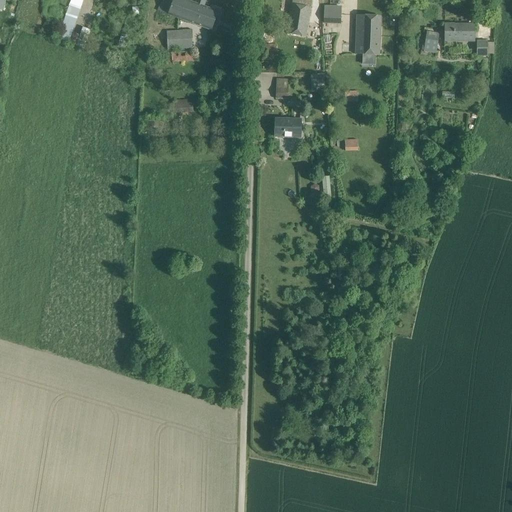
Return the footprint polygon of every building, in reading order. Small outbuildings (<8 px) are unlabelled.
[(163,0),(159,12),(212,30),(218,11),(204,6),(206,0),(197,0),(196,3),(187,0),(163,0)] [(293,0),(292,4),(288,34),(305,37),(311,7),(310,7),(311,0),(310,0),(293,0)] [(342,6),(324,5),(323,26),(329,26),(329,24),(341,24),(342,6)] [(378,55),(381,16),(357,15),(354,54),(378,55)] [(475,41),(475,25),(453,25),(453,24),(446,24),(445,24),(445,42),(475,41)] [(91,30),(83,27),(76,46),(84,49),(91,30)] [(167,31),(168,49),(193,48),(191,29),(167,31)] [(436,53),(439,33),(427,31),(424,52),(436,53)] [(76,45),(79,35),(73,32),(69,43),(76,45)] [(488,56),(487,40),(477,40),(477,57),(488,56)] [(277,56),(277,46),(265,46),(265,57),(277,56)] [(175,52),(175,61),(193,60),(192,51),(175,52)] [(210,56),(208,67),(224,69),(225,57),(210,56)] [(325,92),(324,74),(312,74),(312,92),(325,92)] [(288,99),(289,80),(277,79),(276,98),(288,99)] [(345,92),(345,102),(357,102),(358,92),(345,92)] [(193,111),(193,100),(173,100),(174,112),(193,111)] [(301,138),(301,120),(276,119),(275,136),(301,138)] [(407,131),(407,126),(405,123),(402,123),(399,126),(399,131),(402,133),(405,133),(407,131)] [(346,140),(346,151),(358,151),(357,140),(346,140)] [(318,154),(317,162),(333,164),(333,159),(332,159),(332,155),(318,154)] [(319,191),(319,185),(314,184),(311,187),(311,192),(315,193),(319,191)]
